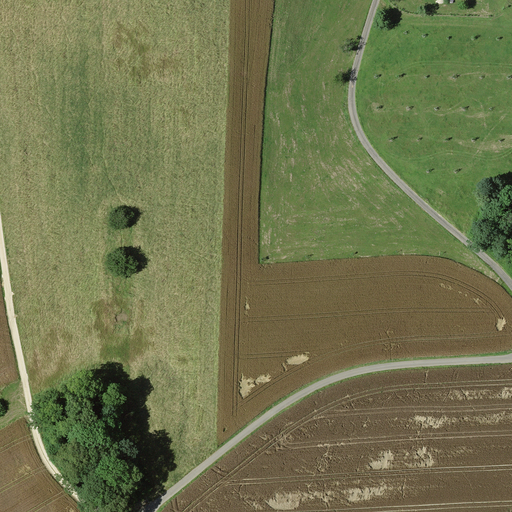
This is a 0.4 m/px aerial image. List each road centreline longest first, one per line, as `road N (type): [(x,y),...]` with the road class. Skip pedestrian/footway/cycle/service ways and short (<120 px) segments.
road 1 (unclassified): [(148,511),(283,405),(339,375),(511,358)]
road 2 (track): [(511,283),(362,137),(352,100),(377,0)]
road 3 (track): [(91,511),(39,439),(0,230)]
